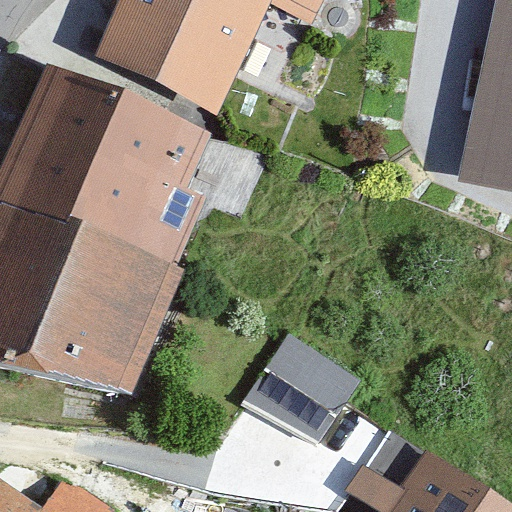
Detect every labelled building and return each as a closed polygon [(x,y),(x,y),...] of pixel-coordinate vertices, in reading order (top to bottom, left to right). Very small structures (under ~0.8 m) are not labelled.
[(115,0),(78,89),(202,141),(261,0),(115,0)] [(285,0),(316,15),(323,0),(285,0)] [(511,0),(494,0),(457,171),(511,182),(511,0)] [(78,89),(37,76),(0,172),(0,371),(121,417),(199,210),(176,202),(202,141),(78,89)] [(359,382),(288,336),(243,400),(318,444),(359,382)] [(493,511),(393,445),(348,511),(493,511)] [(45,511),(22,511),(0,496),(0,511),(111,511),(67,481),(45,511)]
